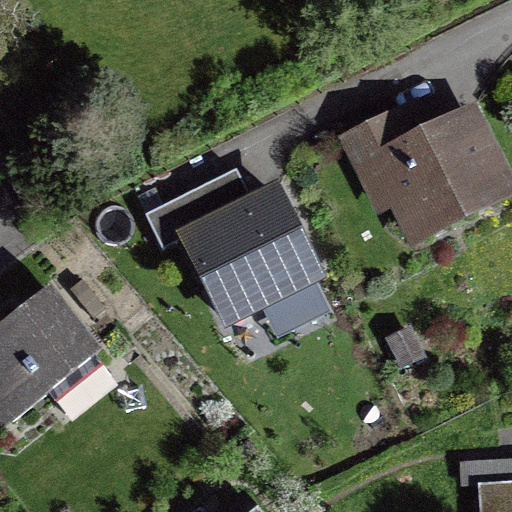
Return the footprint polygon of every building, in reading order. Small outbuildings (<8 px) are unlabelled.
[(402,273),(511,220),(511,185),(482,123),(440,143),(426,113),(343,152),(402,273)] [(276,194),(186,238),(227,321),(317,277),(276,194)] [(0,444),(5,450),(109,365),(58,303),(7,344),(0,335),(0,444)] [(511,463),(460,466),(461,491),(479,490),(511,488),(511,463)] [(511,511),(511,488),(479,490),(480,511),(511,511)] [(217,511),(251,511),(237,496),(217,511)]
